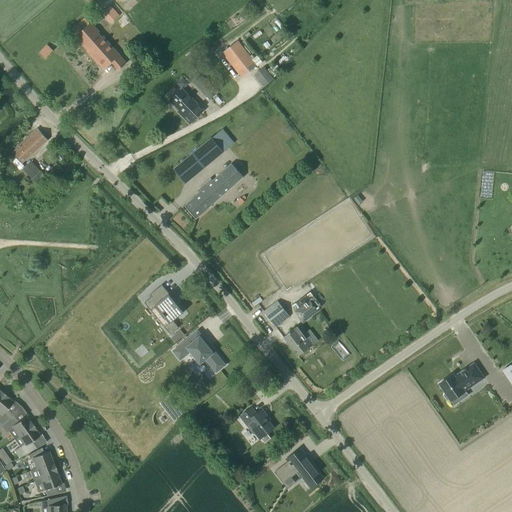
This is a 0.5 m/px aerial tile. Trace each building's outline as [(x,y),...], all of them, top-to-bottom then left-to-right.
[(99,11),(108,23),(118,16),(109,4),(99,11)] [(98,32),(100,31),(97,28),(96,29),(91,23),(90,24),(84,19),(71,32),(88,51),(87,52),(95,61),(96,60),(104,69),(112,63),(118,70),(127,63),(104,36),(102,37),(98,32)] [(242,77),(256,66),(237,41),(223,53),(242,77)] [(53,51),(47,45),(39,54),(45,60),(53,51)] [(264,67),(254,75),(264,87),(274,79),(264,67)] [(192,82),(209,100),(218,92),(201,74),(192,82)] [(182,78),(185,80),(184,81),(187,84),(192,80),(188,77),(185,75),(182,78)] [(181,114),(190,124),(203,111),(182,89),(170,101),(182,113),(181,114)] [(212,138),(174,170),(185,184),(223,152),(223,151),(233,142),(223,129),(212,138)] [(22,164),(48,140),(39,131),(21,147),(19,145),(11,152),(22,164)] [(49,181),(31,162),(23,170),(40,189),(49,181)] [(196,219),(243,177),(232,164),(213,181),(211,179),(198,190),(200,193),(185,206),(196,219)] [(157,295),(153,299),(158,305),(161,303),(176,320),(188,310),(172,292),(169,295),(162,286),(155,292),(157,295)] [(302,322),(318,311),(310,300),(294,311),(302,322)] [(264,312),(276,327),(289,317),(278,302),(264,312)] [(302,331),(298,326),(283,337),(298,357),(310,348),(299,333),(302,331)] [(198,330),(174,350),(180,358),(191,350),(200,362),(206,358),(216,371),(225,364),(198,330)] [(457,397),(460,401),(468,396),(465,391),(484,378),(474,363),(455,377),(453,375),(439,384),(445,393),(444,395),(447,400),(450,399),(451,401),(457,397)] [(511,383),(511,364),(503,371),(511,383)] [(0,426),(13,415),(7,409),(13,402),(4,394),(0,398),(0,426)] [(256,414),(252,408),(240,416),(254,434),(255,433),(260,440),(274,429),(265,417),(267,416),(262,409),(256,414)] [(221,414),(211,422),(216,429),(226,420),(221,414)] [(9,431),(14,439),(33,426),(26,416),(18,422),(13,415),(0,426),(0,431),(3,436),(9,431)] [(20,447),(14,451),(19,458),(37,448),(32,441),(40,435),(33,426),(14,439),(20,447)] [(32,458),(36,469),(53,462),(49,451),(44,453),(41,448),(28,455),(30,459),(32,458)] [(287,459),(297,472),(298,471),(311,488),(323,479),(309,461),(307,463),(298,451),(287,459)] [(284,488),(299,477),(287,460),(272,471),(284,488)] [(57,473),(53,462),(36,469),(40,479),(57,473)] [(11,463),(5,466),(9,474),(12,472),(11,469),(13,467),(11,463)] [(57,473),(40,479),(44,490),(61,484),(57,473)] [(48,506),(48,511),(66,511),(66,505),(58,505),(57,498),(40,501),(41,507),(48,506)]
